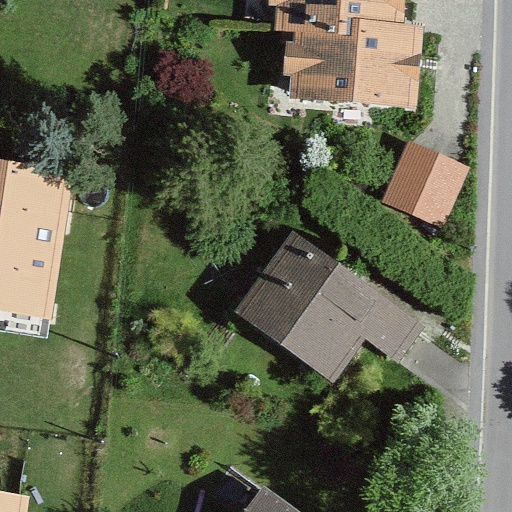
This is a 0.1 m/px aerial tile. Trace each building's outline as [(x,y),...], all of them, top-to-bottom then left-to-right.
[(272,0),(271,65),(278,65),(340,67),(341,50),(398,52),(399,0),(272,0)] [(415,52),(398,52),(341,50),(340,67),(278,65),(276,131),(413,135),(415,52)] [(409,139),(383,202),(447,227),(472,164),(409,139)] [(66,187),(0,178),(0,306),(50,313),(66,187)] [(422,339),(286,254),(230,344),(329,405),(359,356),(397,379),(422,339)] [(0,511),(23,511),(25,501),(0,497),(0,511)]
